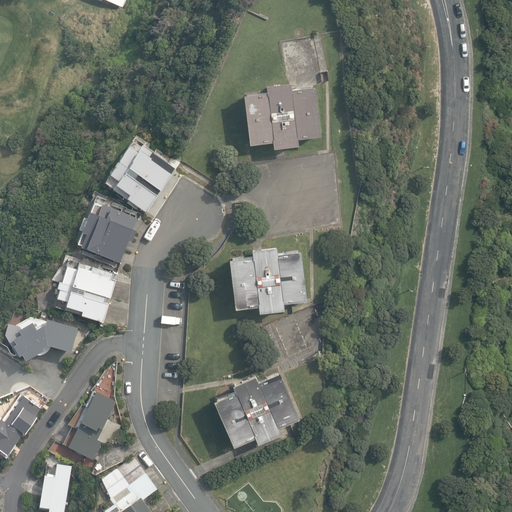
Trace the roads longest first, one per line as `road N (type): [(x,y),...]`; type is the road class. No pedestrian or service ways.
road 1 (residential): [(442,0),(456,58),(448,188),(407,456),(388,511)]
road 2 (residential): [(10,511),(35,440),(81,370),(103,344),(140,340)]
road 3 (residential): [(140,340),(143,412),(204,511)]
road 4 (residential): [(192,210),(157,238),(140,340)]
